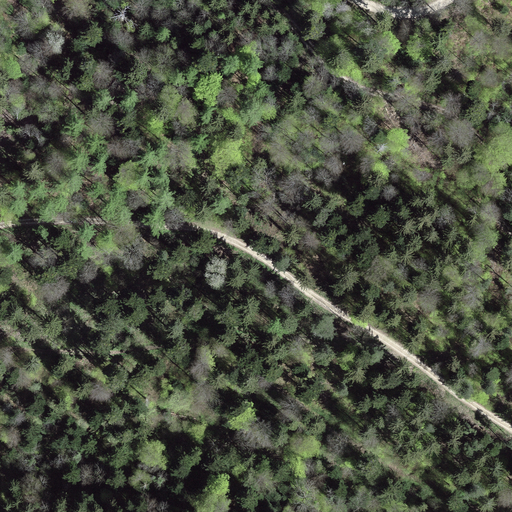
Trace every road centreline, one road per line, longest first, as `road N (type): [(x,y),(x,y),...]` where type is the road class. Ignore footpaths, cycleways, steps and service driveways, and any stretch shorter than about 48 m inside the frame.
road 1 (track): [(511,429),(234,239),(81,218),(0,226)]
road 2 (track): [(267,0),(335,73),(437,109),(481,138),(496,209),(511,233)]
road 3 (track): [(117,387),(185,336),(212,328),(407,357)]
